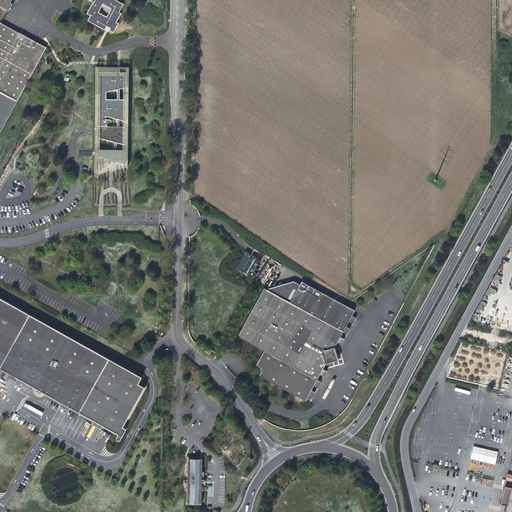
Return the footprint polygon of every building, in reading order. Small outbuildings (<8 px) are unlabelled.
[(6,11),(7,12),(9,13),(12,6),(10,5),(12,0),(1,0),(0,2),(0,133),(46,49),(19,34),(18,36),(1,27),(2,25),(0,24),(5,15),(4,14),(6,11)] [(90,0),(89,3),(82,14),(86,16),(83,21),(100,30),(102,27),(106,28),(105,31),(109,33),(114,24),(112,23),(117,13),(115,12),(119,4),(111,0),(90,0)] [(19,34),(2,25),(1,27),(18,36),(19,34)] [(120,98),(120,87),(127,86),(127,71),(98,71),(97,131),(97,155),(126,162),(126,148),(116,148),(118,141),(126,144),(126,125),(120,125),(120,118),(126,120),(127,98),(120,98)] [(293,284),(268,291),(290,303),(299,288),(293,284)] [(259,376),(304,401),(325,364),(332,363),(336,355),(334,348),(355,310),(309,285),(306,290),(305,289),(304,291),(299,288),(290,303),(268,291),(264,288),(237,336),(264,351),(256,365),(261,368),(260,370),(261,371),(259,376)] [(0,372),(2,370),(117,438),(144,390),(136,386),(141,379),(0,299),(0,372)] [(470,358),(466,356),(465,366),(511,376),(511,366),(473,358),(475,351),(475,348),(472,348),(470,358)] [(229,417),(203,443),(230,468),(254,446),(229,417)] [(473,447),(470,459),(496,464),(498,451),(473,447)] [(189,461),(188,500),(188,502),(190,503),(200,503),(200,487),(200,461),(189,461)] [(511,511),(511,475),(507,475),(501,504),(507,505),(505,511),(511,511)]
